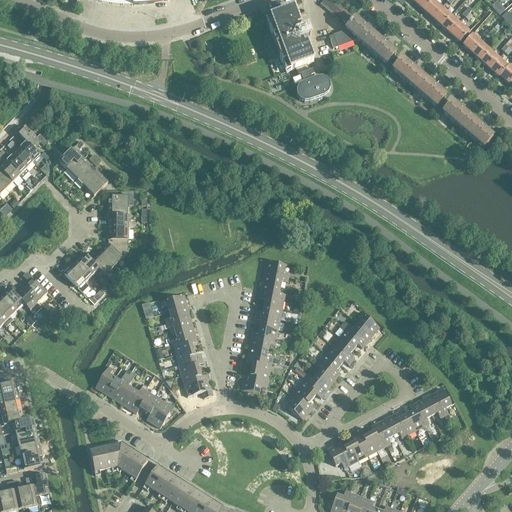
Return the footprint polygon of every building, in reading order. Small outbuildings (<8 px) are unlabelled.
[(332,0),(324,0),(322,3),(321,5),(327,10),(334,2),(332,0)] [(416,0),(414,3),(423,11),(433,0),(432,0),(416,0)] [(423,11),(432,19),(441,8),(433,0),(423,11)] [(327,10),(333,16),(340,7),(334,2),(327,10)] [(340,7),(333,16),(339,21),(341,19),(346,24),(352,17),(340,7)] [(432,19),(441,27),(450,16),(441,8),(432,19)] [(462,15),(465,18),(469,14),(472,11),(469,8),(462,15)] [(294,69),(306,65),(313,62),(306,46),(303,47),(301,43),(308,40),(309,40),(307,29),(298,33),(296,28),(300,27),(297,20),(294,10),(293,10),(265,20),(265,21),(270,19),(273,28),(268,30),(281,63),(286,62),(289,70),(284,72),(285,73),(294,69)] [(441,27),(450,35),(459,24),(450,16),(441,27)] [(354,19),(349,26),(345,30),(346,31),(356,39),(366,47),(375,37),(354,19)] [(469,32),(459,24),(450,35),(459,43),(469,32)] [(493,30),(489,34),(485,39),(488,42),(496,33),(493,30)] [(354,41),(356,39),(346,31),(329,38),(333,49),(354,41)] [(462,46),(471,54),(481,43),(472,35),(462,46)] [(386,65),(388,63),(393,57),(395,54),(375,37),(366,47),(386,65)] [(480,62),(490,51),(481,43),(471,54),(480,62)] [(511,46),(511,45),(508,49),(503,54),(507,57),(511,50),(511,46)] [(480,62),(489,70),(499,59),(490,51),(480,62)] [(399,62),(393,57),(388,63),(394,68),(392,70),(414,89),(423,78),(401,60),(399,62)] [(498,77),(499,77),(507,67),(499,59),(489,70),(498,77)] [(308,70),(306,65),(294,69),(297,77),(299,77),(302,83),(298,86),(296,91),(296,96),(299,100),(304,103),(309,102),(323,97),(327,94),(329,89),(329,84),(326,80),(321,78),(316,78),(311,80),(310,77),(309,77),(306,74),(308,72),(308,70)] [(507,67),(499,77),(508,85),(511,80),(511,69),(508,66),(507,67)] [(423,78),(414,89),(436,108),(438,106),(443,99),(445,97),(423,78)] [(443,99),(438,106),(444,111),(442,113),(462,131),(472,120),(451,102),(449,105),(443,99)] [(492,137),(472,120),(462,131),(483,148),(492,137)] [(40,143),(43,140),(40,136),(36,139),(26,129),(18,136),(25,143),(26,143),(33,150),(40,143)] [(40,143),(44,148),(48,144),(43,140),(40,143)] [(12,143),(7,148),(11,151),(16,147),(12,143)] [(19,149),(33,164),(40,157),(33,150),(26,143),(25,143),(19,149)] [(80,143),(75,148),(79,151),(84,146),(80,143)] [(12,156),(26,170),(33,164),(19,149),(12,156)] [(73,149),(59,164),(66,171),(73,164),(76,167),(83,160),(73,149)] [(2,160),(5,163),(19,177),(26,170),(12,156),(10,158),(7,155),(6,155),(2,160)] [(97,160),(93,156),(89,161),(92,165),(97,160)] [(66,171),(76,181),(90,167),(83,160),(76,167),(73,164),(66,171)] [(97,160),(92,165),(96,169),(101,164),(97,160)] [(0,168),(0,171),(12,184),(19,177),(5,163),(0,168)] [(90,167),(76,181),(83,188),(90,180),(93,184),(101,177),(90,167)] [(0,185),(6,191),(12,184),(0,171),(0,185)] [(114,177),(111,173),(106,178),(109,182),(114,177)] [(108,184),(101,177),(93,184),(90,180),(83,188),(94,198),(108,184)] [(108,208),(128,208),(128,207),(133,207),(133,194),(127,194),(127,198),(108,198),(108,208)] [(10,205),(14,209),(19,204),(15,200),(10,205)] [(8,204),(0,211),(6,217),(13,210),(8,204)] [(108,208),(108,217),(128,217),(128,208),(108,208)] [(118,227),(118,232),(128,232),(128,217),(108,217),(108,227),(118,227)] [(118,227),(108,227),(108,242),(128,242),(128,232),(118,232),(118,227)] [(107,246),(122,260),(128,254),(128,242),(108,242),(108,246),(107,246)] [(122,260),(107,246),(101,253),(108,260),(105,263),(112,270),(122,260)] [(98,270),(98,271),(105,277),(112,270),(105,263),(108,260),(101,253),(91,262),(91,263),(98,270)] [(92,277),(98,271),(98,270),(91,263),(91,262),(84,256),(77,263),(92,277)] [(71,270),(85,284),(92,277),(77,263),(71,270)] [(266,264),(264,275),(287,279),(288,275),(283,274),(284,267),(266,264)] [(126,273),(131,269),(127,265),(123,270),(126,273)] [(85,284),(71,270),(64,277),(81,295),(88,288),(85,284)] [(22,278),(27,283),(31,279),(26,274),(22,278)] [(261,285),(279,289),(281,283),(287,284),(287,279),(264,275),(261,285)] [(29,285),(26,288),(33,295),(30,298),(37,305),(47,295),(33,281),(31,279),(27,283),(29,285)] [(261,285),(259,296),(283,301),(284,296),(278,295),(279,289),(261,285)] [(14,296),(17,293),(17,292),(13,287),(9,291),(14,296)] [(41,309),(37,305),(30,298),(33,295),(26,288),(19,295),(17,293),(14,296),(16,298),(23,305),(23,306),(34,317),(41,309)] [(16,312),(23,306),(23,305),(16,298),(14,296),(9,291),(2,298),(16,312)] [(263,308),(281,311),(283,301),(259,296),(258,301),(264,302),(263,308)] [(168,313),(186,308),(183,297),(160,304),(161,309),(167,308),(168,313)] [(0,300),(0,309),(10,319),(16,312),(2,298),(0,300)] [(145,318),(153,317),(152,304),(144,305),(145,318)] [(186,308),(168,313),(170,319),(165,321),(166,326),(189,319),(186,308)] [(256,313),(255,317),(279,322),(281,311),(263,308),(262,314),(256,313)] [(0,309),(0,323),(3,326),(6,329),(12,322),(10,319),(0,309)] [(357,326),(372,338),(379,329),(360,313),(357,318),(361,321),(357,326)] [(259,329),(277,333),(279,322),(255,317),(254,322),(260,323),(259,329)] [(189,319),(166,326),(167,330),(173,328),(175,334),(192,329),(189,319)] [(346,331),(365,346),(372,338),(357,326),(353,331),(349,327),(346,331)] [(192,329),(175,334),(176,340),(171,342),(172,346),(195,340),(192,329)] [(252,334),(251,339),(275,343),(277,333),(259,329),(258,335),(252,334)] [(365,346),(346,331),(339,339),(353,351),(357,346),(362,350),(365,346)] [(249,349),(267,353),(268,347),(274,348),(275,343),(251,339),(249,349)] [(339,339),(332,347),(351,363),(354,359),(349,355),(353,351),(339,339)] [(195,340),(172,346),(175,357),(193,352),(191,346),(197,344),(195,340)] [(325,356),(339,367),(343,363),(348,366),(351,363),(332,347),(325,356)] [(249,349),(247,360),(271,365),(272,360),(266,359),(267,353),(249,349)] [(193,352),(175,357),(178,367),(201,361),(200,356),(194,358),(193,352)] [(318,364),(337,380),(340,376),(335,372),(339,367),(325,356),(318,364)] [(251,372),(269,375),(271,365),(247,360),(246,365),(252,366),(251,372)] [(181,378),(199,373),(197,367),(203,365),(201,361),(178,367),(181,378)] [(337,380),(318,364),(315,368),(320,371),(316,376),(330,388),(337,380)] [(95,389),(104,395),(114,380),(109,377),(112,372),(108,369),(95,389)] [(244,377),(243,381),(267,386),(269,375),(251,372),(250,378),(244,377)] [(199,373),(181,378),(184,388),(207,381),(206,377),(200,378),(199,373)] [(114,401),(123,407),(133,392),(127,388),(134,377),(130,374),(129,377),(114,401)] [(119,383),(114,380),(104,395),(114,401),(129,377),(125,375),(119,383)] [(330,388),(316,376),(312,381),(307,377),(304,381),(323,396),(330,388)] [(207,381),(184,388),(185,393),(191,391),(193,397),(211,392),(207,381)] [(267,386),(243,381),(241,392),(259,396),(260,389),(266,390),(267,386)] [(298,389),(312,401),(316,396),(320,400),(323,396),(304,381),(298,389)] [(0,397),(17,394),(22,393),(21,387),(20,387),(19,383),(0,387),(0,397)] [(123,407),(132,413),(145,392),(147,390),(142,387),(138,395),(133,392),(123,407)] [(291,398),(310,413),(313,410),(308,406),(312,401),(298,389),(291,398)] [(432,396),(444,418),(448,416),(445,410),(451,406),(442,390),(432,396)] [(139,410),(144,413),(154,398),(145,392),(132,413),(136,415),(139,410)] [(0,397),(0,407),(19,403),(17,394),(0,397)] [(444,418),(432,396),(423,401),(432,417),(437,415),(440,420),(444,418)] [(146,422),(150,424),(163,404),(154,398),(144,413),(150,417),(146,422)] [(310,413),(291,398),(288,401),(292,405),(288,410),(303,422),(310,413)] [(432,417),(423,401),(413,406),(425,428),(429,425),(426,420),(432,417)] [(0,407),(0,409),(2,417),(21,413),(19,403),(0,407)] [(163,404),(150,424),(160,430),(170,415),(164,411),(167,406),(163,404)] [(425,428),(413,406),(409,408),(412,414),(407,417),(415,433),(425,428)] [(4,427),(13,425),(13,424),(23,422),(21,413),(2,417),(4,427)] [(415,433),(407,417),(401,419),(398,414),(394,416),(406,438),(415,433)] [(406,438),(394,416),(385,421),(393,437),(399,435),(401,440),(406,438)] [(13,425),(15,434),(25,432),(26,436),(36,434),(33,420),(23,422),(13,424),(13,425)] [(393,437),(385,421),(375,426),(386,448),(390,446),(388,440),(393,437)] [(368,437),(377,453),(386,448),(375,426),(371,429),(373,434),(368,437)] [(15,434),(18,448),(38,443),(36,434),(26,436),(25,432),(15,434)] [(356,436),(367,458),(377,453),(368,437),(363,440),(360,434),(356,436)] [(367,458),(356,436),(352,439),(354,444),(349,447),(358,463),(367,458)] [(18,448),(20,457),(30,455),(32,460),(41,458),(38,443),(18,448)] [(358,463),(349,447),(344,450),(341,444),(337,447),(348,468),(358,463)] [(89,449),(95,477),(100,476),(100,473),(111,470),(112,474),(116,473),(119,475),(121,472),(132,478),(130,481),(134,484),(149,460),(145,457),(143,460),(133,453),(134,451),(130,448),(128,451),(121,446),(112,448),(111,445),(108,445),(106,446),(107,449),(95,451),(94,449),(89,449)] [(348,468),(337,447),(327,452),(335,468),(341,465),(344,470),(348,468)] [(22,466),(17,468),(18,473),(24,472),(43,467),(41,458),(32,460),(30,455),(20,457),(22,466)] [(158,499),(161,501),(165,504),(167,501),(178,507),(176,510),(178,511),(237,511),(230,509),(229,511),(222,509),(216,505),(217,503),(209,498),(208,500),(197,494),(199,491),(191,486),(189,489),(179,482),(181,480),(173,475),(171,477),(161,471),(162,468),(158,466),(143,490),(147,492),(149,489),(160,496),(158,499)] [(18,473),(17,468),(5,470),(6,476),(18,473)] [(45,476),(35,478),(31,479),(32,484),(33,488),(35,499),(49,496),(45,476)] [(35,499),(33,488),(23,490),(28,510),(37,508),(35,499)] [(23,490),(14,492),(18,511),(28,510),(23,490)] [(8,511),(18,511),(14,492),(5,495),(8,511)] [(330,511),(342,511),(349,495),(345,493),(343,499),(336,496),(330,511)] [(8,511),(5,495),(0,495),(0,511),(8,511)] [(354,511),(359,499),(349,495),(342,511),(354,511)] [(365,511),(377,511),(378,511),(372,510),(374,504),(376,498),(372,496),(369,502),(365,511)] [(365,511),(369,502),(359,499),(354,511),(365,511)]
